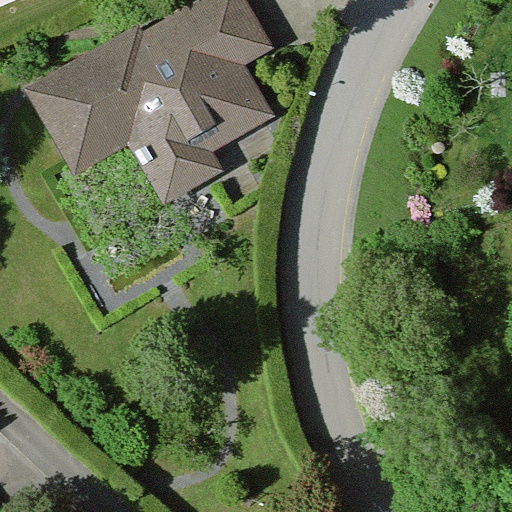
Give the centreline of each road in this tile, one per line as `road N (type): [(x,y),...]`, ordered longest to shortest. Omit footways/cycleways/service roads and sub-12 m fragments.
road 1 (residential): [(385,0),(327,105),(302,247),(321,392),(398,511)]
road 2 (residential): [(107,511),(0,418)]
